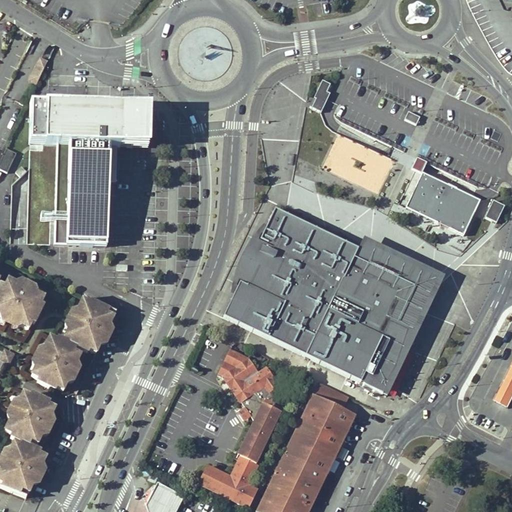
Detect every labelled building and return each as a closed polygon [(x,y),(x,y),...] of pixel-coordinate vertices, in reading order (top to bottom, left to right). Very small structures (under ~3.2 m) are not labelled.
[(330,88),(322,84),(310,109),(321,115),(330,97),(329,96),(326,95),(330,88)] [(143,109),(28,106),(27,146),(47,147),(44,245),(106,247),(109,147),(142,148),(143,109)] [(408,115),(404,122),(416,128),(420,121),(408,115)] [(502,133),(494,130),(490,139),(498,142),(502,133)] [(393,159),(336,135),(321,170),(378,194),(393,159)] [(0,170),(7,173),(15,153),(4,148),(0,158),(0,170)] [(417,160),(411,171),(420,176),(426,165),(417,160)] [(422,179),(405,214),(465,243),(482,207),(422,179)] [(506,212),(494,206),(485,223),(497,229),(506,212)] [(352,259),(354,252),(272,213),(264,230),(260,230),(252,240),(246,249),(238,262),(234,273),(231,282),(229,297),(231,299),(222,318),(221,320),(222,321),(357,386),(356,389),(380,401),(382,396),(384,398),(403,359),(407,350),(408,347),(410,347),(410,341),(407,341),(405,337),(401,330),(386,322),(394,304),(403,308),(412,291),(394,282),(389,291),(359,276),(360,271),(359,265),(357,262),(352,259)] [(359,241),(354,252),(352,259),(357,262),(359,265),(360,271),(359,276),(389,291),(394,282),(412,291),(403,308),(394,304),(386,322),(401,330),(405,337),(407,341),(410,341),(441,279),(359,241)] [(33,326),(37,328),(46,308),(43,306),(47,299),(38,295),(17,285),(7,280),(5,284),(3,283),(0,288),(0,283),(1,281),(0,280),(0,318),(2,319),(20,328),(30,332),(33,326)] [(37,288),(23,282),(17,285),(38,295),(37,288)] [(84,299),(78,311),(70,329),(66,338),(73,341),(71,344),(60,338),(59,340),(52,337),(47,348),(37,367),(32,376),(39,379),(38,382),(57,391),(58,389),(65,393),(70,384),(79,366),(86,353),(81,351),(82,348),(90,353),(91,351),(99,354),(103,344),(117,317),(110,315),(111,312),(84,299)] [(72,312),(69,318),(67,324),(70,329),(78,311),(72,312)] [(113,326),(117,317),(103,344),(106,344),(113,326)] [(3,324),(12,329),(14,330),(20,328),(2,319),(3,324)] [(109,344),(115,329),(113,326),(106,344),(109,344)] [(12,365),(17,353),(12,351),(7,348),(2,361),(12,365)] [(40,349),(34,362),(37,367),(47,348),(40,349)] [(217,376),(222,378),(248,360),(230,351),(217,376)] [(245,409),(242,411),(248,419),(250,417),(253,423),(239,454),(243,456),(241,460),(239,459),(230,478),(248,487),(257,468),(255,466),(283,408),(273,404),(273,400),(284,393),(266,368),(258,373),(248,360),(222,378),(222,379),(240,405),(241,404),(245,409)] [(77,382),(82,371),(79,366),(70,384),(77,382)] [(507,409),(511,399),(511,386),(504,382),(494,402),(507,409)] [(317,384),(255,511),(309,511),(355,416),(342,410),(333,406),(338,394),(317,384)] [(342,410),(348,398),(338,394),(333,406),(342,410)] [(10,422),(5,433),(12,436),(11,439),(23,445),(31,449),(32,446),(38,449),(43,439),(53,420),(58,411),(50,407),(51,405),(31,395),(30,397),(24,395),(10,422)] [(244,421),(248,419),(242,411),(238,413),(244,421)] [(53,420),(43,439),(50,438),(56,426),(53,420)] [(0,489),(25,498),(28,500),(34,489),(44,469),(49,459),(41,455),(41,454),(31,449),(23,445),(22,447),(14,443),(10,451),(1,470),(0,472),(0,489)] [(5,452),(1,461),(0,461),(0,468),(1,470),(10,451),(5,452)] [(40,486),(46,474),(44,469),(34,489),(40,486)] [(174,511),(182,498),(156,486),(147,504),(149,511),(174,511)]
